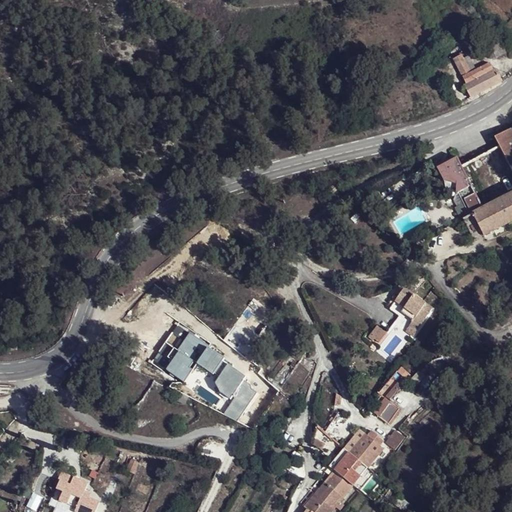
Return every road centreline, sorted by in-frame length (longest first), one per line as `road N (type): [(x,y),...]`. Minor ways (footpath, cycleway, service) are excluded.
road 1 (tertiary): [(0,370),(37,368),(71,346),(99,266),(146,217),(237,180),(459,119)]
road 2 (residential): [(459,119),(432,157),(374,182),(318,220),(300,260)]
road 3 (residential): [(300,260),(293,284),(363,418)]
road 4 (residential): [(300,260),(368,279),(431,257)]
